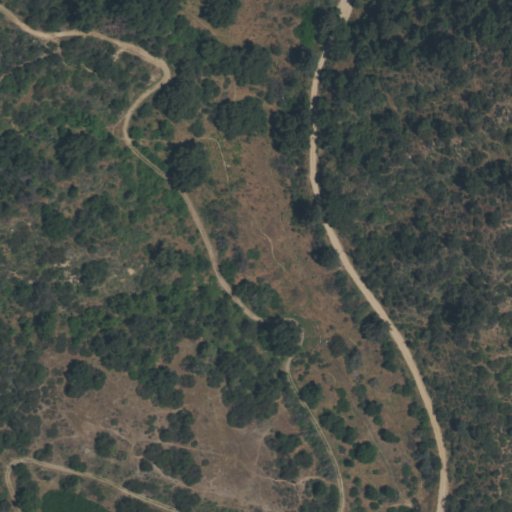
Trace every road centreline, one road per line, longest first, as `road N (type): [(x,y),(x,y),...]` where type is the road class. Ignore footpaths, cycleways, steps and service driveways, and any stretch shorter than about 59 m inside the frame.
road 1 (track): [(19,511),(5,482),(15,456),(185,511),(342,497),(322,433),(288,373),(298,327),(239,299),(220,278),(179,189),(121,135),(121,112),(152,84),(160,64),(85,30),(45,34),(0,11)]
road 2 (track): [(444,511),(449,466),(441,410),(315,189),(318,88),(329,38),(353,0)]
